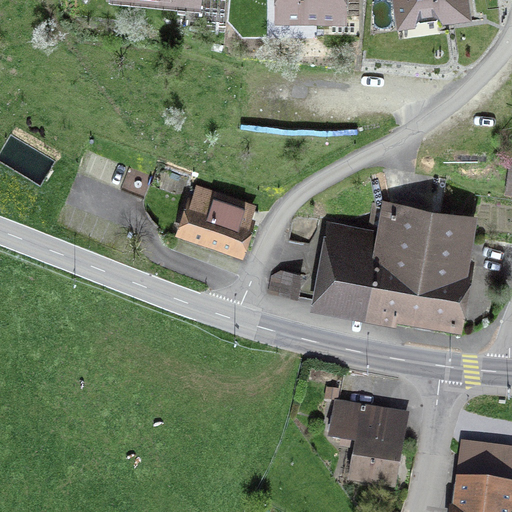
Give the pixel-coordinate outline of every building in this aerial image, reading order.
[(279,0),(279,17),(339,16),(339,0),(279,0)] [(396,0),(399,22),(463,13),(461,0),(396,0)] [(479,189),(474,216),(385,201),(379,235),(386,236),(384,250),(337,242),(327,299),(456,321),(471,235),(502,241),(508,205),(493,202),(495,191),(479,189)] [(237,246),(245,222),(243,221),(248,207),(198,190),(185,229),(237,246)] [(511,194),(505,193),(495,191),(493,202),(508,205),(502,241),(511,242),(511,194)] [(294,296),(299,273),(281,270),(272,276),(269,292),(294,296)] [(397,445),(381,442),(387,412),(334,403),(330,434),(360,439),(353,478),(390,484),(397,445)] [(511,511),(511,489),(508,489),(511,464),(459,457),(457,472),(465,473),(459,511),(511,511)]
